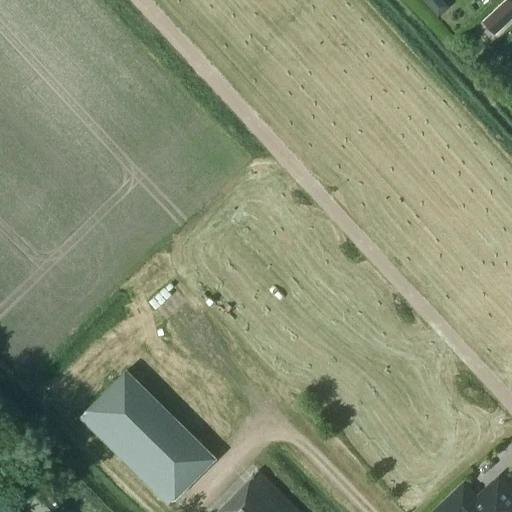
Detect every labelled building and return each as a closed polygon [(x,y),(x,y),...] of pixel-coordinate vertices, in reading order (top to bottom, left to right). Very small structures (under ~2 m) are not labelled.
[(508,0),(487,21),(498,33),(511,18),(511,2),(510,0),(508,0)] [(446,2),(436,12),(440,17),(451,7),(446,2)] [(82,418),(171,506),(217,460),(128,372),(82,418)] [(300,511),(259,472),(220,511),(300,511)] [(511,511),(511,492),(500,480),(472,506),(459,492),(437,511),(511,511)] [(47,495),(42,500),(53,511),(58,506),(47,495)]
